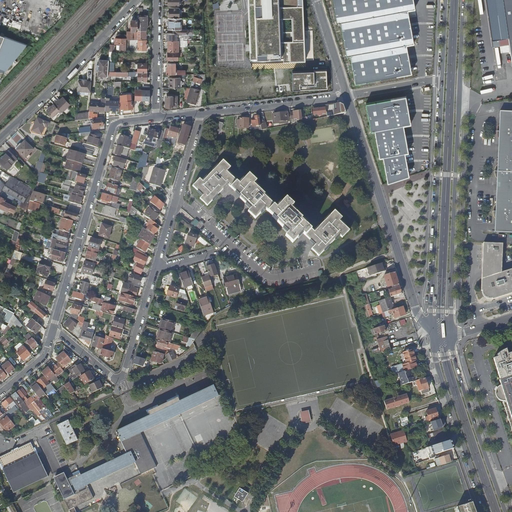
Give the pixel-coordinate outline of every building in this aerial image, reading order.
[(284,63),(305,62),(305,60),(313,60),(312,30),(305,31),(303,0),(248,0),(251,62),(284,61),(284,63)] [(334,0),(338,21),(340,21),(408,8),(415,7),(413,0),(334,0)] [(511,0),(485,0),(491,36),(508,34),(511,64),(511,0)] [(179,8),(169,7),(169,17),(179,17),(179,8)] [(340,21),(347,56),(351,55),(407,45),(415,43),(408,8),(340,21)] [(170,29),(181,29),(181,18),(168,17),(168,29),(170,29)] [(134,39),(138,39),(138,30),(137,30),(137,20),(131,20),(131,30),(134,30),(134,35),(133,35),(133,32),(127,31),(126,38),(126,39),(134,39)] [(0,68),(4,70),(28,43),(0,32),(0,68)] [(126,52),(133,52),(133,49),(129,49),(129,42),(134,42),(134,39),(126,39),(126,43),(126,52)] [(146,49),(147,39),(141,39),(138,39),(138,49),(146,49)] [(168,51),(178,51),(178,40),(177,40),(168,40),(168,51)] [(351,55),(356,82),(412,72),(407,45),(351,55)] [(108,71),(109,61),(109,60),(99,59),(99,64),(97,64),(96,70),(99,70),(98,75),(108,76),(108,75),(108,71)] [(138,72),(147,72),(147,69),(147,67),(147,63),(138,63),(137,72),(138,72)] [(175,74),(175,63),(168,63),(167,63),(167,68),(166,68),(166,74),(169,74),(175,74)] [(314,72),(293,73),(293,91),(327,90),(327,71),(314,72)] [(147,75),(147,72),(138,72),(138,81),(147,81),(147,78),(147,75)] [(180,88),(180,74),(175,74),(169,74),(169,88),(180,88)] [(255,76),(215,80),(216,87),(256,83),(255,76)] [(261,86),(261,94),(273,94),(273,86),(261,86)] [(186,99),(186,101),(194,104),(197,94),(193,93),(194,89),(190,88),(186,99)] [(408,95),(367,103),(372,130),(376,129),(381,156),(384,155),(389,182),(411,176),(406,153),(410,152),(405,125),(413,123),(408,95)] [(175,99),(173,99),(172,99),(172,98),(172,96),(166,96),(166,107),(172,107),(175,107),(175,99)] [(47,110),(53,117),(60,110),(62,112),(71,104),(64,97),(55,104),(54,103),(47,110)] [(89,112),(89,119),(105,117),(106,99),(102,98),(102,103),(90,103),(89,112)] [(105,111),(119,112),(119,111),(120,104),(120,102),(106,101),(105,111)] [(120,104),(119,111),(132,110),(131,103),(120,104)] [(511,110),(500,110),(495,232),(511,232),(511,110)] [(290,113),(291,119),(294,119),(297,119),(297,120),(302,119),(301,111),(293,112),(293,113),(290,113)] [(89,119),(89,112),(75,114),(75,120),(85,120),(88,119),(89,119)] [(286,112),(274,113),(275,122),(276,124),(279,124),(279,121),(282,121),(282,123),(289,122),(288,116),(286,116),(286,112)] [(260,123),(259,115),(255,116),(255,118),(252,118),(252,123),(256,122),(256,126),(261,125),(260,123)] [(49,123),(37,118),(32,130),(41,134),(44,126),(47,127),(49,123)] [(88,119),(85,120),(85,122),(89,122),(89,125),(93,124),(94,129),(98,129),(98,127),(103,127),(102,118),(88,120),(88,119)] [(249,118),(240,118),(240,120),(237,120),(237,127),(249,128),(249,118)] [(183,137),(187,139),(191,127),(183,125),(180,137),(180,138),(182,139),(183,137)] [(168,135),(177,138),(180,129),(170,126),(169,129),(166,128),(163,137),(167,138),(168,135)] [(140,132),(135,130),(132,140),(130,149),(135,150),(140,132)] [(154,132),(148,131),(145,141),(156,144),(160,132),(155,131),(154,132)] [(91,132),(84,133),(84,136),(90,135),(87,144),(95,147),(97,147),(100,138),(93,136),(93,132),(91,132)] [(67,138),(57,135),(54,143),(65,146),(67,138)] [(121,135),(118,145),(123,147),(130,149),(132,140),(129,139),(129,137),(121,135)] [(22,145),(20,144),(15,149),(25,158),(34,149),(25,141),(22,145)] [(122,151),(123,147),(118,145),(117,145),(115,154),(120,156),(121,154),(122,154),(123,151),(122,151)] [(79,152),(84,154),(92,156),(93,152),(80,148),(79,152)] [(66,159),(67,159),(82,164),(84,154),(79,152),(69,150),(66,159)] [(0,159),(0,162),(0,163),(2,165),(1,166),(3,168),(4,167),(7,170),(11,166),(10,165),(16,159),(9,151),(3,157),(2,157),(0,159)] [(147,154),(142,153),(137,168),(145,166),(147,154)] [(123,168),(125,159),(116,156),(113,165),(123,168)] [(67,159),(64,169),(77,173),(79,168),(80,168),(82,164),(67,159)] [(203,181),(200,179),(193,186),(203,195),(200,198),(207,205),(228,184),(241,196),(240,197),(251,208),(248,211),(255,218),(265,208),(278,220),(277,222),(288,232),(285,235),(293,242),(302,232),(315,245),(312,249),(319,256),(339,234),(342,237),(349,230),(339,220),(342,217),(334,210),(325,220),(314,232),(301,219),(302,218),(291,207),(293,204),(286,197),(277,207),(264,195),(265,194),(254,183),(257,180),(249,173),(240,183),(227,171),(230,167),(223,160),(203,181)] [(34,173),(38,178),(40,172),(43,163),(38,161),(34,173)] [(119,181),(122,170),(112,167),(109,178),(119,181)] [(160,187),(165,171),(155,167),(150,183),(160,187)] [(2,172),(0,177),(8,180),(10,176),(2,172)] [(76,180),(84,183),(86,176),(78,174),(76,180)] [(19,182),(10,176),(3,190),(4,191),(22,201),(24,203),(32,189),(19,182)] [(136,191),(139,182),(133,177),(130,189),(136,191)] [(139,191),(143,186),(139,182),(136,191),(135,194),(138,196),(141,193),(139,191)] [(115,194),(118,185),(108,183),(106,191),(115,194)] [(69,188),(68,191),(72,192),(82,195),(84,188),(75,186),(74,189),(69,188)] [(36,192),(34,199),(37,200),(37,202),(42,203),(44,195),(43,194),(36,192)] [(69,197),(68,201),(80,205),(82,195),(72,192),(71,198),(69,197)] [(115,203),(117,197),(103,193),(101,200),(110,202),(112,203),(111,207),(115,208),(119,209),(120,204),(115,203)] [(161,208),(164,205),(155,197),(152,200),(161,208)] [(0,198),(0,212),(3,214),(4,211),(14,215),(18,206),(0,198)] [(30,201),(27,210),(29,211),(29,210),(37,212),(39,205),(33,203),(34,202),(33,202),(30,201)] [(113,216),(115,208),(111,207),(106,206),(104,214),(113,216)] [(153,221),(159,213),(150,206),(144,215),(150,219),(153,221)] [(75,220),(77,214),(66,211),(64,217),(75,220)] [(154,227),(156,224),(153,221),(150,219),(147,223),(150,224),(146,229),(154,234),(157,229),(154,227)] [(192,223),(196,227),(200,223),(196,219),(192,223)] [(66,232),(67,232),(69,228),(70,228),(72,223),(62,221),(59,230),(60,230),(66,232)] [(108,238),(111,230),(101,227),(98,235),(108,238)] [(149,244),(154,234),(146,229),(144,228),(143,228),(138,237),(141,239),(149,244)] [(57,240),(66,243),(69,235),(65,234),(66,232),(60,230),(59,233),(57,240)] [(194,245),(197,236),(189,233),(186,242),(194,245)] [(205,246),(208,243),(200,237),(198,240),(205,246)] [(97,240),(91,238),(88,247),(94,248),(98,249),(100,241),(97,240)] [(52,249),(54,249),(55,245),(66,249),(67,244),(56,241),(57,240),(53,239),(50,248),(52,249)] [(145,252),(149,244),(141,239),(136,247),(145,252)] [(502,243),(483,242),(481,290),(483,290),(483,291),(483,292),(484,292),(484,293),(484,294),(484,295),(485,295),(485,296),(486,297),(487,297),(487,298),(488,298),(489,298),(490,299),(491,299),(492,299),(493,298),(494,299),(511,293),(511,268),(501,272),(502,243)] [(95,261),(98,250),(89,248),(86,258),(95,261)] [(63,262),(65,253),(57,250),(54,249),(51,259),(63,262)] [(145,257),(146,255),(138,250),(133,260),(138,263),(144,265),(147,258),(145,257)] [(18,252),(14,251),(12,258),(19,260),(21,253),(18,252)] [(92,276),(96,261),(95,261),(86,258),(81,272),(92,276)] [(40,262),(37,273),(47,276),(50,265),(40,262)] [(141,273),(144,266),(144,265),(138,263),(134,271),(141,273)] [(385,269),(383,263),(369,267),(371,275),(388,269),(388,268),(385,269)] [(218,274),(215,264),(207,267),(210,277),(218,274)] [(193,284),(188,271),(179,274),(184,287),(193,284)] [(400,286),(395,272),(384,275),(388,287),(392,285),(393,288),(389,289),(389,290),(390,293),(391,297),(402,293),(400,286)] [(135,274),(134,276),(130,274),(128,280),(132,281),(132,282),(137,284),(137,282),(139,283),(141,279),(139,278),(139,276),(135,274)] [(237,275),(224,278),(226,288),(240,285),(237,275)] [(55,283),(46,281),(43,288),(52,291),(55,283)] [(85,295),(88,283),(81,281),(78,293),(85,295)] [(176,299),(189,302),(186,294),(178,291),(179,288),(170,286),(167,295),(176,298),(176,299)] [(126,294),(135,297),(137,289),(129,287),(126,294)] [(49,296),(38,291),(34,299),(46,305),(47,302),(46,302),(49,296)] [(91,296),(85,295),(78,293),(74,291),(72,297),(89,301),(90,301),(91,296)] [(133,304),(135,297),(126,294),(125,299),(126,300),(125,302),(133,304)] [(390,297),(379,301),(381,304),(378,305),(381,313),(392,310),(394,309),(390,297)] [(186,304),(177,301),(175,308),(184,311),(186,304)] [(114,306),(104,303),(103,308),(102,308),(101,309),(103,310),(102,311),(112,314),(114,306)] [(87,310),(88,308),(81,306),(73,304),(70,312),(79,315),(81,308),(87,310)] [(204,316),(211,313),(209,304),(201,307),(204,316)] [(11,318),(13,315),(14,313),(1,306),(0,307),(0,309),(7,313),(6,315),(11,318)] [(406,314),(403,306),(394,309),(392,310),(394,318),(406,314)] [(46,314),(37,307),(34,310),(43,318),(45,316),(46,314)] [(112,326),(122,329),(124,320),(115,317),(112,326)] [(69,318),(64,325),(72,331),(77,325),(75,324),(76,323),(74,321),(73,322),(69,318)] [(41,327),(32,319),(26,326),(35,333),(41,327)] [(171,329),(173,322),(163,319),(161,326),(171,329)] [(87,343),(90,344),(93,334),(86,332),(87,330),(89,323),(83,322),(79,338),(87,341),(87,342),(87,343)] [(373,328),(380,352),(390,349),(386,336),(378,339),(377,333),(386,330),(384,325),(373,328)] [(119,339),(121,333),(122,329),(112,326),(110,336),(119,339)] [(168,342),(171,332),(160,329),(157,339),(168,342)] [(92,346),(102,349),(103,342),(104,339),(95,336),(92,346)] [(38,345),(32,338),(26,342),(32,349),(38,345)] [(167,343),(158,340),(157,344),(158,345),(157,347),(163,349),(164,347),(166,347),(167,343)] [(16,352),(23,360),(30,355),(23,347),(16,352)] [(113,352),(102,349),(100,355),(112,358),(113,352)] [(401,353),(405,364),(413,361),(414,361),(411,349),(401,353)] [(168,354),(165,355),(169,362),(177,358),(173,351),(168,354)] [(71,361),(63,352),(56,358),(61,365),(63,367),(71,361)] [(164,354),(155,352),(153,356),(152,356),(150,364),(156,366),(157,362),(161,363),(164,354)] [(136,356),(133,364),(143,367),(146,359),(136,356)] [(497,358),(493,359),(500,381),(499,382),(501,386),(500,388),(498,391),(496,392),(497,396),(499,396),(500,400),(502,403),(504,403),(508,417),(511,431),(511,361),(509,362),(507,357),(505,356),(499,356),(497,356),(497,358)] [(401,365),(403,371),(412,368),(415,367),(413,361),(405,364),(401,365)] [(8,374),(14,369),(9,363),(3,368),(8,374)] [(57,363),(50,368),(56,377),(63,371),(61,369),(63,367),(61,365),(59,366),(57,363)] [(77,377),(78,376),(84,372),(79,363),(72,367),(76,374),(74,375),(75,378),(77,377)] [(50,383),(56,377),(48,366),(41,372),(49,382),(50,383)] [(403,371),(399,372),(401,380),(400,381),(401,385),(407,383),(414,381),(413,376),(412,376),(411,374),(414,373),(412,368),(403,371)] [(86,384),(94,379),(91,375),(90,375),(88,371),(80,376),(85,384),(86,384)] [(37,381),(42,388),(49,383),(43,376),(37,381)] [(374,380),(378,392),(385,390),(387,389),(383,377),(374,380)] [(418,379),(415,380),(419,391),(420,391),(422,394),(429,392),(428,388),(425,377),(418,379)] [(45,393),(53,386),(50,383),(49,382),(49,383),(42,388),(41,389),(45,393)] [(63,385),(70,394),(74,392),(68,382),(63,385)] [(96,390),(104,386),(102,382),(94,386),(96,390)] [(30,387),(39,398),(45,393),(41,389),(36,383),(30,387)] [(168,418),(218,396),(213,385),(179,401),(177,397),(162,404),(147,410),(149,415),(115,431),(116,434),(117,433),(120,440),(139,432),(168,418)] [(29,409),(30,410),(32,409),(37,416),(40,414),(39,413),(32,404),(34,401),(32,398),(28,401),(23,394),(20,392),(19,390),(16,392),(29,409)] [(26,412),(29,409),(16,392),(12,396),(19,405),(20,405),(26,412)] [(408,394),(384,401),(387,410),(411,403),(408,394)] [(0,405),(1,407),(4,410),(7,408),(6,407),(8,405),(10,404),(13,407),(16,405),(10,397),(0,405)] [(32,404),(39,413),(40,412),(39,411),(43,408),(36,400),(34,401),(32,404)] [(427,421),(433,419),(433,418),(439,417),(438,413),(439,413),(438,410),(437,411),(436,408),(427,410),(429,414),(428,414),(428,415),(426,416),(427,421)] [(308,410),(300,412),(303,424),(311,422),(308,410)] [(4,414),(0,417),(0,419),(1,421),(0,421),(0,422),(7,432),(14,426),(4,414)] [(409,421),(407,414),(400,416),(403,428),(409,427),(408,421),(409,421)] [(439,418),(431,421),(433,430),(442,427),(439,418)] [(66,445),(78,440),(68,420),(57,425),(66,445)] [(444,441),(440,430),(424,435),(425,439),(431,437),(432,438),(433,437),(436,444),(444,441)] [(155,466),(139,432),(120,440),(126,452),(130,450),(135,461),(140,473),(155,466)] [(407,440),(411,452),(420,449),(420,448),(414,450),(411,439),(407,440)] [(430,457),(455,450),(453,440),(427,447),(430,457)] [(13,493),(47,477),(36,453),(35,453),(30,443),(18,448),(18,447),(10,451),(11,452),(0,457),(0,463),(2,469),(2,470),(13,493)] [(411,452),(414,464),(421,462),(420,457),(418,453),(421,452),(420,449),(411,452)] [(87,484),(94,480),(135,461),(130,450),(126,452),(89,469),(80,474),(79,472),(73,475),(69,477),(76,493),(64,499),(69,509),(93,498),(87,484)] [(438,458),(440,465),(451,462),(448,455),(438,458)] [(54,479),(64,499),(76,493),(69,477),(67,478),(65,474),(54,479)] [(239,489),(234,498),(240,502),(244,501),(248,494),(239,489)] [(476,511),(473,502),(457,506),(458,511),(476,511)]
